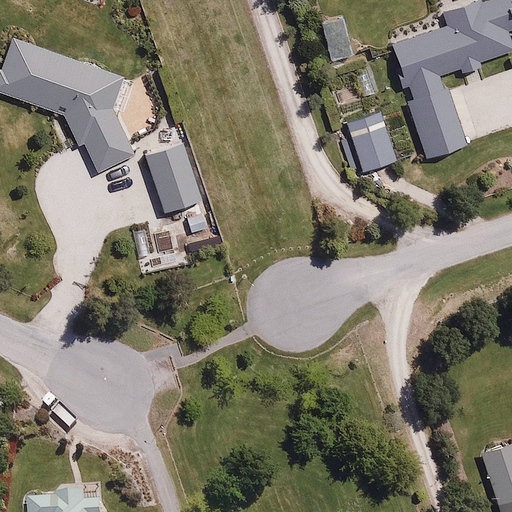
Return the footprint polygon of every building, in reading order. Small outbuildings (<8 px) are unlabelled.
[(439,32),(389,47),(425,164),(465,152),(442,77),(455,73),(457,79),(481,72),(480,66),(511,56),(511,25),(504,0),(485,0),(434,16),(439,32)] [(118,78),(10,37),(0,63),(0,93),(63,116),(79,149),(83,147),(95,173),(129,157),(106,109),(118,78)] [(385,122),(348,133),(361,178),(398,167),(385,122)] [(196,192),(178,198),(184,218),(141,232),(147,250),(208,230),(196,192)] [(511,511),(511,450),(480,461),(497,511),(511,511)] [(107,511),(107,498),(23,503),(23,511),(107,511)]
